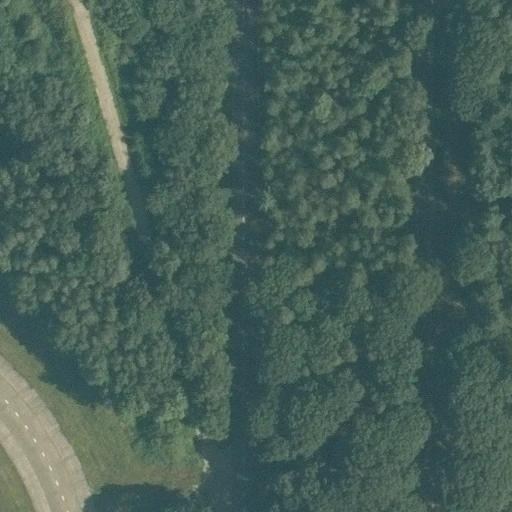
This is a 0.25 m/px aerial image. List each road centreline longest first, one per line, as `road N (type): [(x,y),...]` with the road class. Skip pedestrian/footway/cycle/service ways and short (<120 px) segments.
road 1 (unclassified): [(243,511),(244,0)]
road 2 (track): [(455,0),(454,511)]
